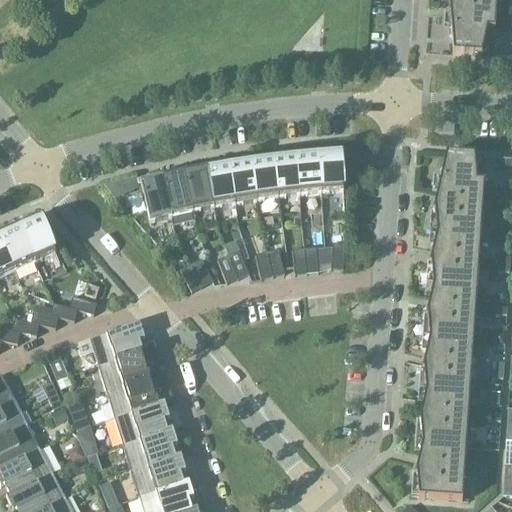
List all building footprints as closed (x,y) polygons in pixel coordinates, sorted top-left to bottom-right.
[(448,0),(453,57),(481,59),(486,43),(486,33),(494,33),(495,0),(448,0)] [(326,157),(318,158),(321,197),(343,196),(340,154),(326,155),(326,157)] [(304,159),(296,160),(300,199),(321,197),(318,158),(318,155),(303,156),(304,159)] [(414,479),(416,479),(418,501),(462,506),(484,186),(477,186),(474,158),(446,156),(433,215),(434,215),(436,236),(429,268),(431,268),(433,289),(425,321),(427,321),(429,342),(422,374),(424,374),(425,395),(418,426),(420,427),(422,447),(414,479)] [(281,161),(273,162),(279,202),(300,199),(296,160),(295,157),(281,159),(281,161)] [(259,164),(251,165),(257,204),(279,202),(273,162),(273,160),(259,162),(259,164)] [(511,161),(499,160),(498,174),(511,175),(511,161)] [(237,167),(229,168),(236,208),(257,204),(251,165),(251,163),(237,165),(237,167)] [(215,171),(207,172),(214,212),(236,208),(229,168),(228,166),(214,168),(215,171)] [(193,175),(185,177),(193,215),(214,212),(207,172),(206,170),(192,173),(193,175)] [(171,180),(163,181),(172,220),(193,215),(185,177),(184,174),(170,177),(171,180)] [(172,220),(163,181),(162,179),(148,182),(149,185),(140,187),(149,225),(172,220)] [(511,205),(502,204),(502,212),(511,213),(511,205)] [(27,227),(19,230),(35,266),(55,258),(39,219),(26,224),(27,227)] [(6,235),(0,238),(0,241),(16,275),(35,266),(19,230),(18,227),(5,233),(6,235)] [(0,292),(1,294),(18,286),(13,276),(16,275),(0,241),(0,292)] [(331,272),(343,273),(345,248),(332,247),(331,272)] [(316,251),(304,252),(306,277),(318,276),(316,251)] [(278,252),(267,255),(272,280),(284,277),(278,252)] [(306,277),(304,252),(292,253),(294,278),(306,277)] [(240,254),(228,259),(238,282),(249,278),(240,254)] [(272,280),(267,255),(255,258),(261,283),(272,280)] [(238,282),(228,259),(217,263),(227,287),(238,282)] [(498,259),(498,267),(510,268),(510,260),(498,259)] [(202,262),(190,268),(202,290),(213,285),(202,262)] [(509,276),(510,268),(498,267),(497,275),(509,276)] [(202,290),(190,268),(180,273),(191,296),(202,290)] [(85,298),(95,301),(99,291),(88,287),(85,298)] [(69,311),(77,314),(93,318),(97,307),(73,299),(69,311)] [(50,318),(58,321),(74,325),(77,314),(69,311),(53,307),(50,318)] [(507,318),(507,310),(495,310),(494,318),(507,318)] [(33,314),(30,326),(39,328),(55,332),(58,321),(50,318),(33,314)] [(11,334),(20,336),(36,340),(39,328),(30,326),(14,322),(11,334)] [(89,342),(98,368),(143,354),(139,343),(144,342),(140,326),(89,342)] [(0,331),(0,344),(1,344),(17,348),(20,336),(11,334),(0,331)] [(493,336),(492,345),(503,346),(504,337),(493,336)] [(154,342),(145,345),(148,353),(157,350),(154,342)] [(98,368),(106,395),(151,381),(148,370),(152,368),(148,353),(143,354),(98,368)] [(492,365),(491,373),(503,374),(504,366),(492,365)] [(60,367),(51,370),(56,383),(65,379),(60,367)] [(503,374),(491,373),(491,381),(503,382),(503,374)] [(0,409),(14,402),(2,378),(0,378),(0,409)] [(65,379),(56,383),(60,392),(69,389),(65,379)] [(106,395),(114,421),(159,407),(156,396),(161,394),(156,379),(151,381),(106,395)] [(46,400),(54,414),(62,410),(56,395),(46,400)] [(500,396),(491,395),(490,407),(499,408),(500,396)] [(0,409),(0,440),(27,427),(31,425),(26,414),(21,416),(14,402),(0,409)] [(114,421),(122,447),(167,433),(164,422),(169,421),(164,405),(159,407),(114,421)] [(79,406),(67,411),(72,423),(76,434),(78,433),(88,429),(84,418),(79,406)] [(61,411),(51,415),(56,427),(66,423),(61,411)] [(489,416),(488,424),(500,424),(501,416),(489,416)] [(0,471),(40,451),(27,427),(0,440),(0,471)] [(78,433),(76,438),(81,448),(94,444),(89,429),(78,433)] [(122,447),(130,474),(176,460),(172,449),(177,447),(172,432),(167,433),(122,447)] [(78,447),(67,453),(73,465),(84,459),(78,447)] [(5,487),(10,498),(52,476),(40,451),(0,471),(0,489),(0,490),(5,487)] [(95,456),(86,459),(89,467),(98,465),(95,456)] [(130,474),(139,500),(184,486),(180,475),(185,473),(181,458),(176,460),(130,474)] [(85,461),(76,465),(81,474),(89,470),(85,461)] [(511,468),(504,468),(503,483),(511,483),(511,468)] [(17,511),(18,511),(17,511),(42,511),(65,500),(52,476),(10,498),(6,500),(11,511),(17,511)] [(511,483),(503,483),(502,499),(511,499),(511,483)] [(108,484),(99,488),(103,497),(112,494),(108,484)] [(139,500),(142,511),(191,511),(189,501),(194,500),(189,485),(184,486),(139,500)] [(86,490),(80,493),(83,498),(89,495),(86,490)] [(70,511),(65,500),(42,511),(70,511)]
